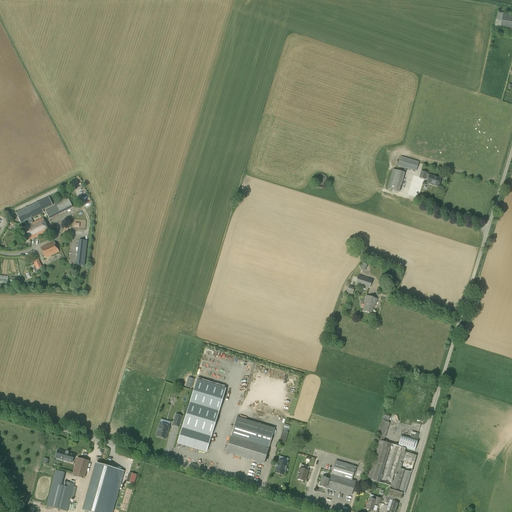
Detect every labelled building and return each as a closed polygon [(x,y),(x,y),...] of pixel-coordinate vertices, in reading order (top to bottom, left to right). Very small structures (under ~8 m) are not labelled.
[(511,14),(498,12),(495,28),(511,31),(511,14)] [(416,171),(419,162),(401,157),(398,166),(416,171)] [(399,192),(405,173),(392,169),(387,189),(399,192)] [(438,187),(441,179),(429,175),(427,175),(427,173),(421,171),(419,178),(425,180),(428,180),(427,184),(438,187)] [(320,187),(321,187),(322,187),(323,186),(324,186),(325,185),(326,184),(326,183),(327,182),(327,181),(327,180),(327,179),(326,178),(326,177),(325,176),(324,175),(323,175),(322,175),(321,174),(320,174),(319,174),(318,175),(317,175),(316,176),(315,177),(315,178),(314,179),(314,180),(314,181),(314,182),(314,183),(315,184),(315,185),(316,186),(317,186),(318,187),(319,187),(320,187)] [(53,206),(48,197),(38,202),(32,205),(15,213),(21,224),(25,222),(25,223),(27,226),(26,227),(23,228),(29,241),(32,239),(41,235),(49,231),(46,226),(43,219),(33,223),(32,220),(31,219),(32,218),(43,213),(42,210),(53,206)] [(45,211),(49,219),(63,212),(60,204),(45,211)] [(45,259),(59,252),(55,243),(54,241),(40,248),(45,259)] [(17,256),(20,277),(27,276),(24,255),(17,256)] [(369,289),(372,280),(358,275),(355,284),(369,289)] [(374,307),(377,299),(366,296),(364,304),(365,304),(363,311),(371,314),(373,307),(374,307)] [(188,377),(185,386),(192,388),(194,379),(191,378),(188,377)] [(206,451),(226,387),(197,378),(178,443),(206,451)] [(385,438),(389,423),(388,422),(389,418),(390,415),(384,413),(376,439),(383,441),(384,438),(385,438)] [(179,428),(183,417),(175,414),(172,426),(179,428)] [(263,464),(274,429),(237,417),(226,453),(263,464)] [(165,439),(169,426),(160,423),(158,428),(157,428),(156,431),(157,432),(156,436),(165,439)] [(285,442),(288,433),(282,431),(279,441),(285,442)] [(417,440),(419,434),(409,431),(407,436),(417,440)] [(415,451),(418,440),(401,435),(398,446),(415,451)] [(377,440),(365,479),(380,483),(391,444),(377,440)] [(387,497),(388,497),(390,498),(396,499),(400,500),(403,493),(405,494),(416,456),(404,452),(405,449),(403,448),(391,487),(390,486),(387,497)] [(61,450),(58,459),(72,463),(74,454),(69,453),(69,452),(66,452),(61,450)] [(89,462),(77,458),(77,459),(76,461),(76,463),(72,475),(84,478),(89,462)] [(283,475),(287,463),(278,460),(276,466),(277,466),(275,473),(283,475)] [(351,495),(355,481),(352,479),(355,467),(336,461),(327,488),(351,495)] [(112,511),(124,472),(97,464),(83,511),(88,511),(112,511)] [(305,482),(308,471),(303,469),(304,466),(301,465),(296,479),(305,482)] [(65,486),(61,485),(64,473),(55,470),(46,506),(67,511),(74,484),(66,482),(65,486)] [(133,484),(136,475),(130,473),(127,482),(133,484)] [(328,480),(329,477),(326,476),(325,479),(322,477),(319,486),(326,488),(329,480),(328,480)] [(378,505),(380,499),(373,497),(373,499),(369,498),(366,509),(372,511),(374,504),(378,505)] [(386,500),(385,502),(386,502),(389,503),(388,504),(388,506),(391,507),(392,508),(391,510),(395,511),(397,504),(397,503),(395,502),(396,499),(390,498),(388,497),(387,497),(386,497),(385,500),(386,500)]
